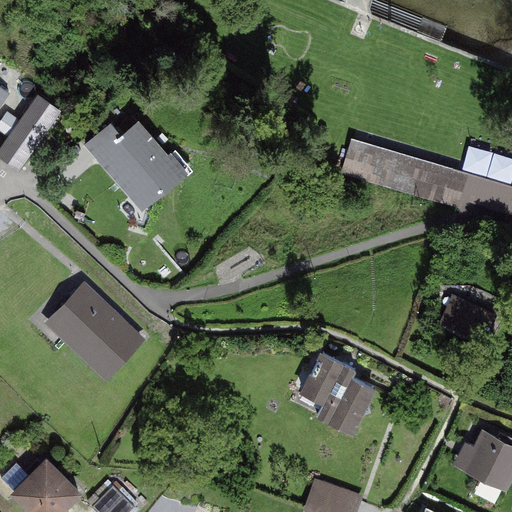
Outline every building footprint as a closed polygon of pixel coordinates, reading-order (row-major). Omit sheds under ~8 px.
[(0,109),(11,94),(0,86),(0,109)] [(42,94),(0,153),(0,155),(21,170),(64,109),(42,94)] [(108,120),(86,141),(149,207),(187,171),(137,119),(121,134),(108,120)] [(511,184),(494,180),(354,139),(345,171),(462,205),(463,200),(511,214),(511,184)] [(87,283),(47,324),(109,383),(148,342),(87,283)] [(493,297),(456,283),(438,331),(474,345),(493,297)] [(355,366),(322,349),(300,390),(325,403),(318,416),(353,435),(379,388),(351,373),(355,366)] [(511,469),(511,446),(481,430),(460,471),(500,492),(511,469)] [(41,458),(11,490),(35,511),(58,511),(78,491),(41,458)] [(359,511),(365,495),(317,479),(307,508),(318,511),(359,511)] [(114,486),(96,505),(103,511),(129,511),(136,506),(114,486)]
